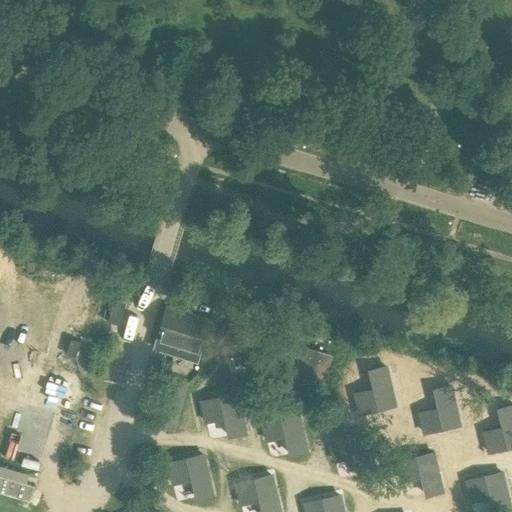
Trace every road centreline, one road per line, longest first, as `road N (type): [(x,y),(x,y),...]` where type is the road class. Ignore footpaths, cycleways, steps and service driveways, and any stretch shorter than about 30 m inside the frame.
road 1 (unknown): [(466,0),(422,162),(397,201),(349,227),(278,215),(206,184),(0,130)]
road 2 (unclassified): [(0,72),(511,225)]
road 3 (track): [(122,385),(85,511)]
